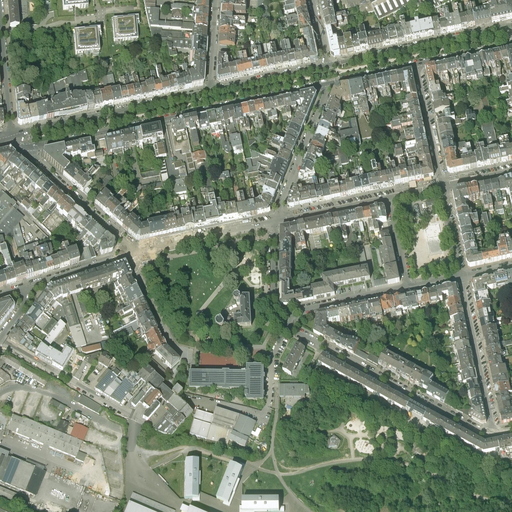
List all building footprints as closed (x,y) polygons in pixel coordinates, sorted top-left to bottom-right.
[(8,11),(10,26),(19,26),(16,0),(7,0),(8,5),(8,11)] [(87,0),(63,0),(65,10),(88,7),(87,0)] [(144,0),(146,10),(155,11),(155,0),(166,0),(167,1),(173,1),(173,0),(144,0)] [(223,0),(223,7),(222,9),(247,11),(247,6),(235,5),(235,0),(223,0)] [(295,4),(286,6),(287,10),(306,5),(304,0),(294,0),(295,4)] [(320,0),(321,1),(322,7),(324,16),(334,13),(330,0),(320,0)] [(368,0),(370,3),(359,8),(362,17),(374,12),(379,22),(414,5),(416,12),(426,7),(428,11),(441,5),(440,3),(438,0),(368,0)] [(500,7),(489,9),(492,24),(497,23),(500,22),(509,20),(511,19),(511,3),(511,0),(502,0),(499,1),(500,7)] [(266,1),(258,2),(258,11),(260,12),(259,27),(271,28),(266,1)] [(175,8),(173,8),(173,12),(182,12),(189,12),(207,13),(207,12),(208,3),(198,3),(197,2),(196,9),(186,8),(185,7),(177,6),(175,8)] [(464,8),(465,14),(469,29),(474,28),(476,27),(471,7),(470,2),(466,3),(467,8),(464,8)] [(306,5),(287,10),(284,10),(286,15),(295,13),(295,12),(296,12),(297,15),(308,13),(306,6),(306,5)] [(474,6),(471,7),(476,27),(483,26),(492,24),(489,9),(489,8),(475,11),(474,6)] [(461,7),(457,8),(462,30),(463,30),(467,29),(469,29),(465,14),(463,14),(461,7)] [(455,19),(452,19),(455,32),(461,31),(462,30),(457,8),(453,9),(455,19)] [(222,11),(222,17),(237,18),(237,15),(246,16),(247,11),(222,9),(222,11)] [(192,30),(206,31),(206,24),(207,20),(195,20),(195,25),(159,23),(159,11),(157,11),(155,11),(146,10),(150,28),(162,29),(192,30)] [(334,13),(324,16),(324,19),(324,21),(341,17),(349,15),(348,11),(334,15),(334,13)] [(207,13),(189,12),(189,17),(195,17),(195,20),(207,20),(207,15),(207,13)] [(288,24),(309,19),(309,18),(308,13),(297,15),(298,19),(297,19),(297,18),(287,20),(288,24)] [(441,20),(439,21),(442,35),(444,34),(448,33),(444,13),(439,14),(441,20)] [(447,13),(444,13),(448,33),(450,33),(455,32),(452,19),(449,20),(447,13)] [(135,17),(112,19),(115,41),(137,39),(135,17)] [(222,22),(221,24),(245,26),(246,22),(239,22),(239,18),(237,18),(222,17),(222,22)] [(341,17),(324,21),(325,22),(327,31),(331,31),(337,29),(336,25),(343,24),(341,17)] [(299,24),(300,29),(311,26),(309,21),(309,19),(288,24),(289,29),(298,27),(298,25),(299,24)] [(401,22),(402,25),(405,42),(407,42),(413,41),(410,26),(406,27),(404,21),(401,22)] [(414,25),(410,26),(413,41),(420,39),(422,39),(419,25),(418,21),(413,22),(414,25)] [(432,23),(434,36),(440,35),(442,35),(439,21),(432,23)] [(432,23),(419,25),(422,39),(433,37),(434,36),(432,23)] [(395,29),(395,31),(398,44),(404,43),(405,42),(402,25),(397,26),(398,28),(395,29)] [(302,35),(305,34),(312,33),(312,31),(311,26),(300,29),(302,35)] [(368,29),(365,30),(369,50),(376,49),(382,47),(384,47),(380,30),(379,26),(375,27),(377,35),(370,36),(368,29)] [(162,29),(150,28),(152,39),(191,41),(192,41),(192,39),(189,39),(189,34),(161,33),(162,29)] [(362,40),(359,40),(361,52),(367,51),(369,50),(365,30),(364,28),(359,29),(362,40)] [(99,29),(74,31),(76,55),(101,53),(99,29)] [(383,29),(380,30),(384,47),(386,47),(390,46),(387,31),(384,32),(383,29)] [(192,41),(193,41),(205,42),(206,32),(206,31),(192,30),(192,39),(192,41)] [(392,30),(387,31),(390,46),(397,44),(398,44),(395,31),(392,32),(392,30)] [(221,39),(236,40),(236,37),(239,37),(239,32),(232,32),(221,31),(221,36),(221,39)] [(331,31),(327,31),(331,51),(332,55),(333,56),(334,58),(341,57),(337,40),(334,41),(331,31)] [(310,52),(308,53),(310,62),(317,61),(316,52),(312,33),(305,34),(306,41),(308,41),(310,52)] [(353,33),(350,34),(354,54),(356,53),(361,52),(359,40),(358,38),(354,39),(353,33)] [(348,41),(344,41),(348,55),(352,54),(354,54),(350,34),(347,35),(348,41)] [(340,36),(336,36),(337,40),(341,57),(343,56),(348,55),(344,41),(341,42),(340,36)] [(191,41),(152,39),(154,45),(167,43),(168,50),(171,50),(171,48),(188,49),(188,46),(190,46),(191,41)] [(220,42),(220,46),(227,47),(235,47),(236,40),(221,39),(220,42)] [(193,41),(193,56),(204,57),(205,49),(205,42),(193,41)] [(285,45),(290,67),(291,66),(297,65),(295,55),(290,55),(290,54),(291,53),(289,44),(285,45)] [(295,55),(297,65),(303,64),(304,64),(299,44),(295,45),(297,54),(295,55)] [(299,44),(304,64),(305,63),(310,62),(308,53),(307,50),(305,50),(303,44),(299,44)] [(281,58),(283,68),(289,67),(290,67),(285,45),(281,46),(283,55),(285,55),(285,57),(281,58)] [(271,48),(276,70),(277,69),(283,68),(281,58),(276,58),(276,56),(277,56),(275,47),(271,48)] [(267,61),(269,71),(275,70),(276,70),(271,48),(267,48),(269,58),(270,57),(271,60),(267,61)] [(261,50),(257,51),(261,73),(263,72),(269,71),(267,61),(262,62),(262,60),(263,59),(262,57),(261,50)] [(257,51),(252,52),(254,59),(256,63),(252,64),(254,74),(261,73),(257,51)] [(505,53),(499,54),(501,64),(504,65),(506,75),(511,74),(506,53),(505,53)] [(494,55),(493,55),(497,75),(497,76),(501,75),(499,65),(501,64),(499,54),(494,55)] [(242,56),(247,76),(248,76),(254,74),(252,64),(249,65),(248,66),(247,63),(248,62),(247,55),(242,56)] [(492,56),(486,57),(488,68),(491,68),(493,75),(497,75),(493,55),(492,56)] [(192,56),(190,67),(204,68),(204,62),(204,57),(193,56),(192,56)] [(237,67),(240,77),(246,76),(247,76),(242,56),(238,57),(240,63),(241,65),(242,67),(239,65),(237,65),(237,67)] [(226,66),(227,69),(230,69),(228,59),(227,58),(219,57),(219,68),(219,71),(225,70),(225,69),(223,69),(223,66),(226,66)] [(481,58),(479,58),(483,78),(490,77),(488,68),(486,57),(481,58)] [(230,69),(232,79),(233,79),(240,77),(237,67),(233,68),(232,66),(234,66),(232,58),(228,59),(230,69)] [(464,61),(463,62),(466,76),(477,82),(483,80),(483,78),(479,58),(464,61)] [(462,62),(455,63),(458,77),(466,76),(463,62),(462,62)] [(454,64),(448,65),(451,78),(454,78),(455,84),(459,83),(458,77),(455,63),(454,64)] [(186,77),(182,79),(184,89),(190,88),(191,88),(188,76),(187,72),(186,67),(186,65),(184,66),(182,66),(184,75),(185,75),(186,77)] [(443,66),(442,66),(446,86),(449,85),(448,79),(451,78),(448,65),(443,66)] [(440,66),(436,67),(438,78),(440,80),(441,87),(446,86),(442,66),(440,66)] [(156,68),(159,83),(162,94),(163,94),(169,93),(166,78),(162,78),(160,67),(156,68)] [(190,67),(186,67),(187,72),(193,71),(193,73),(195,73),(195,75),(193,76),(188,76),(191,88),(196,87),(202,85),(204,68),(190,67)] [(430,88),(436,86),(434,78),(438,78),(436,67),(428,69),(427,70),(427,71),(430,88)] [(173,69),(174,78),(177,91),(178,91),(184,89),(182,79),(178,79),(177,78),(178,76),(176,68),(173,69)] [(225,70),(219,71),(218,79),(219,80),(220,81),(226,80),(232,79),(230,69),(227,69),(225,70)] [(46,86),(51,105),(59,103),(59,101),(76,97),(76,99),(84,97),(81,83),(88,81),(86,70),(67,78),(67,80),(66,81),(66,86),(69,85),(70,93),(67,93),(68,95),(56,98),(53,84),(46,86)] [(151,74),(152,83),(155,96),(156,95),(162,94),(159,83),(156,84),(154,73),(151,74)] [(406,74),(404,74),(407,93),(408,99),(417,97),(417,96),(412,73),(406,74)] [(402,75),(397,76),(400,90),(403,89),(403,93),(407,93),(404,74),(402,75)] [(126,78),(123,79),(128,102),(129,102),(134,100),(132,90),(129,76),(126,76),(125,77),(126,78)] [(395,76),(390,77),(392,87),(394,92),(396,91),(397,95),(401,95),(400,90),(397,76),(395,76)] [(112,77),(107,77),(110,92),(113,105),(120,103),(122,103),(120,93),(119,91),(116,92),(112,77)] [(136,89),(132,90),(134,100),(140,99),(141,99),(139,89),(136,77),(132,78),(135,87),(136,88),(136,89)] [(170,77),(166,78),(169,93),(176,91),(177,91),(174,78),(171,79),(170,77)] [(385,78),(384,78),(389,101),(391,101),(389,88),(392,87),(390,77),(385,78)] [(142,88),(139,89),(141,99),(146,98),(147,97),(145,86),(143,78),(139,79),(142,88)] [(383,79),(377,80),(379,93),(382,92),(384,102),(389,101),(384,78),(383,79)] [(123,92),(120,93),(122,103),(127,102),(128,102),(123,79),(120,80),(120,83),(122,88),(122,90),(123,91),(123,92)] [(371,81),(370,81),(375,104),(378,103),(376,94),(379,93),(377,80),(371,81)] [(369,81),(363,83),(368,105),(375,104),(370,81),(369,81)] [(149,85),(145,86),(147,97),(153,96),(155,96),(152,83),(149,84),(149,85)] [(362,83),(348,86),(351,101),(353,108),(359,107),(362,108),(364,116),(370,114),(368,105),(363,83),(362,83)] [(335,91),(331,101),(341,107),(343,102),(351,101),(348,86),(339,88),(338,88),(335,91)] [(436,91),(436,86),(430,88),(432,95),(433,99),(442,97),(440,90),(436,91)] [(511,87),(507,89),(500,91),(499,91),(500,95),(511,92),(511,95),(511,87)] [(469,89),(461,90),(461,93),(463,100),(464,103),(468,102),(467,98),(471,98),(469,89)] [(21,91),(16,91),(16,93),(16,98),(27,97),(33,97),(32,90),(21,91)] [(103,90),(99,91),(102,107),(112,105),(113,105),(110,92),(107,92),(107,93),(104,94),(103,90)] [(96,97),(92,97),(94,109),(101,108),(102,107),(99,91),(95,92),(96,97)] [(298,117),(307,121),(317,96),(315,94),(303,96),(301,96),(302,103),(301,106),(305,105),(306,106),(303,114),(300,113),(298,117)] [(434,105),(434,106),(448,103),(452,102),(451,95),(447,96),(442,97),(433,99),(434,105)] [(91,96),(84,97),(88,111),(91,110),(94,109),(92,97),(91,96)] [(302,103),(301,96),(300,97),(290,99),(293,110),(293,111),(300,110),(300,106),(301,106),(302,103)] [(51,107),(54,118),(66,115),(74,114),(88,111),(84,97),(76,99),(76,97),(59,101),(59,103),(51,105),(51,107)] [(417,97),(408,99),(409,104),(402,105),(403,109),(418,104),(418,103),(417,97)] [(487,98),(481,99),(486,120),(492,119),(491,115),(489,107),(488,100),(487,98)] [(43,103),(46,120),(48,119),(54,118),(51,107),(47,109),(47,107),(47,106),(46,99),(42,101),(43,103)] [(293,110),(290,99),(285,100),(284,100),(288,119),(292,117),(291,110),(293,110)] [(288,119),(284,100),(283,100),(277,101),(280,113),(282,112),(284,121),(288,121),(288,119)] [(280,113),(277,101),(272,103),(270,103),(274,121),(278,120),(277,113),(280,113)] [(326,112),(325,115),(337,120),(341,111),(339,111),(341,107),(331,101),(326,112)] [(35,106),(38,121),(39,121),(45,120),(46,120),(43,103),(40,104),(37,102),(34,103),(35,106)] [(25,103),(17,103),(18,123),(19,124),(21,125),(28,124),(29,123),(27,110),(25,103)] [(274,121),(270,103),(269,103),(264,104),(266,116),(268,115),(269,121),(274,121)] [(435,108),(436,113),(449,110),(448,103),(434,106),(435,108)] [(266,116),(264,104),(257,106),(255,106),(260,128),(261,131),(265,129),(263,121),(267,120),(266,116)] [(419,105),(418,104),(403,109),(403,112),(410,110),(411,114),(420,112),(419,105)] [(31,110),(27,110),(29,123),(31,123),(38,121),(35,106),(30,107),(31,110)] [(260,128),(255,106),(254,107),(249,108),(252,121),(255,121),(257,129),(260,128)] [(252,121),(249,108),(243,109),(241,109),(246,132),(250,131),(249,122),(252,121)] [(246,132),(241,109),(240,109),(235,111),(238,123),(238,125),(241,124),(243,133),(246,132)] [(238,123),(235,111),(232,111),(222,113),(225,126),(235,124),(238,123)] [(420,113),(420,112),(411,114),(411,117),(392,121),(393,125),(422,120),(420,113)] [(225,126),(222,113),(217,114),(216,115),(220,135),(224,134),(223,129),(226,129),(225,126)] [(437,118),(438,125),(456,121),(453,114),(436,117),(437,118)] [(471,114),(466,115),(466,118),(468,124),(475,122),(474,115),(471,116),(471,114)] [(220,135),(216,115),(214,115),(208,116),(211,131),(212,136),(220,135)] [(322,123),(321,125),(331,129),(336,127),(337,120),(325,115),(322,123)] [(211,131),(208,116),(200,118),(198,118),(201,132),(201,133),(211,131)] [(292,128),(302,132),(307,122),(307,121),(298,117),(296,122),(298,123),(298,126),(294,124),(292,128)] [(201,132),(198,118),(197,118),(185,121),(187,134),(191,133),(194,148),(200,146),(197,133),(201,132)] [(422,123),(422,120),(393,125),(392,125),(393,130),(412,126),(413,129),(423,127),(423,126),(422,123)] [(187,134),(185,121),(177,123),(172,124),(170,124),(176,151),(182,150),(183,154),(191,153),(187,134)] [(361,146),(355,121),(349,123),(350,133),(339,136),(339,139),(340,143),(341,150),(347,149),(354,147),(361,146)] [(438,126),(440,132),(450,130),(449,127),(457,125),(456,121),(438,125),(438,126)] [(500,162),(502,162),(500,152),(496,135),(493,122),(482,124),(484,133),(486,145),(490,164),(491,164),(500,162)] [(235,124),(225,126),(226,129),(227,133),(230,132),(234,149),(243,147),(241,137),(238,137),(235,124)] [(319,129),(319,131),(336,137),(337,135),(331,132),(331,129),(321,125),(319,129)] [(163,139),(161,126),(159,127),(141,131),(140,131),(142,143),(163,139)] [(386,127),(380,128),(383,142),(389,141),(386,127)] [(424,132),(423,127),(413,129),(414,131),(405,133),(406,137),(424,133),(424,132)] [(290,134),(300,138),(300,137),(302,132),(292,128),(290,134)] [(142,143),(140,131),(139,131),(132,132),(135,145),(135,147),(139,147),(138,145),(142,144),(142,143)] [(318,132),(315,139),(326,143),(327,140),(329,139),(340,143),(339,139),(336,137),(319,131),(318,132)] [(135,145),(132,132),(131,133),(120,135),(122,148),(135,145)] [(425,138),(424,133),(406,137),(402,138),(399,138),(400,142),(415,139),(416,141),(426,139),(425,138)] [(224,134),(220,135),(223,148),(224,151),(226,153),(228,154),(230,155),(232,154),(229,143),(226,143),(224,134)] [(287,140),(297,145),(300,139),(300,138),(290,134),(287,140)] [(122,148),(120,135),(108,138),(105,138),(109,155),(123,151),(122,148)] [(441,139),(442,145),(453,143),(453,136),(441,138),(441,139)] [(274,143),(295,151),(295,150),(297,145),(287,140),(284,139),(283,142),(276,139),(274,143)] [(314,143),(313,144),(324,149),(326,143),(315,139),(314,143)] [(427,144),(426,139),(416,141),(416,145),(406,147),(406,150),(417,148),(427,145),(427,144)] [(92,150),(90,141),(87,142),(78,144),(81,157),(83,166),(92,166),(90,160),(103,157),(102,151),(95,153),(94,149),(92,150)] [(507,161),(508,160),(504,141),(500,141),(501,152),(500,152),(502,162),(507,161)] [(281,153),(292,158),(294,153),(295,151),(274,143),(273,145),(280,148),(279,152),(281,153)] [(444,153),(444,154),(455,152),(453,143),(442,145),(444,153)] [(81,157),(78,144),(71,145),(64,147),(66,156),(70,157),(70,155),(72,155),(73,157),(75,158),(81,157)] [(164,144),(153,146),(154,152),(165,150),(164,144)] [(313,145),(311,150),(322,155),(324,149),(313,144),(313,145)] [(428,152),(427,145),(417,148),(418,152),(407,154),(408,157),(429,153),(428,152)] [(485,165),(490,164),(486,145),(480,147),(484,166),(485,165)] [(471,168),(477,167),(475,157),(473,158),(470,146),(466,147),(467,151),(470,169),(471,168)] [(66,156),(64,147),(62,147),(44,151),(43,154),(43,157),(59,171),(63,175),(70,168),(62,161),(66,156)] [(406,183),(409,182),(408,174),(406,165),(404,158),(403,151),(402,147),(394,148),(397,159),(400,159),(403,171),(399,172),(400,174),(402,184),(403,184),(406,183)] [(483,166),(484,166),(480,147),(473,148),(475,157),(477,167),(483,166)] [(154,152),(156,158),(166,156),(165,150),(154,152)] [(308,157),(308,158),(316,161),(317,158),(323,161),(322,155),(311,150),(311,151),(308,157)] [(0,166),(0,167),(3,169),(15,155),(13,154),(11,152),(8,151),(0,153),(0,166)] [(334,152),(322,155),(323,161),(340,157),(339,151),(334,152)] [(469,169),(470,169),(467,151),(463,152),(465,161),(462,161),(464,170),(469,169)] [(192,155),(194,166),(202,164),(208,163),(205,152),(192,155)] [(446,160),(446,163),(457,161),(455,152),(444,154),(445,156),(446,160)] [(276,161),(289,167),(292,159),(292,158),(281,153),(278,161),(277,157),(266,153),(264,157),(276,161)] [(429,154),(429,153),(408,157),(409,162),(419,159),(420,162),(423,162),(430,160),(429,154)] [(195,169),(194,166),(192,155),(192,154),(186,155),(189,171),(195,169)] [(12,168),(20,160),(19,159),(15,156),(15,155),(3,169),(0,171),(0,172),(3,175),(9,168),(9,167),(8,167),(9,165),(12,168)] [(306,163),(306,164),(314,168),(318,169),(322,167),(315,163),(316,161),(308,158),(308,159),(306,163)] [(20,160),(12,168),(14,170),(7,178),(10,181),(11,181),(25,164),(24,164),(21,161),(20,160)] [(162,181),(168,181),(166,160),(159,161),(162,181)] [(431,164),(430,160),(423,162),(424,168),(420,168),(421,171),(422,180),(434,177),(431,165),(431,164)] [(455,172),(464,170),(462,161),(461,160),(457,161),(446,163),(448,171),(451,173),(455,172)] [(270,176),(283,182),(285,176),(289,167),(276,161),(273,167),(270,176)] [(401,184),(402,184),(400,174),(397,175),(394,161),(390,162),(395,185),(401,184)] [(395,186),(395,185),(390,162),(387,163),(389,174),(386,175),(386,176),(388,187),(395,186)] [(211,178),(208,163),(202,164),(207,190),(213,189),(211,178)] [(417,181),(422,180),(421,171),(418,172),(416,163),(413,164),(416,181),(417,181)] [(19,177),(21,179),(23,177),(30,169),(26,165),(25,164),(11,181),(14,183),(19,177)] [(306,164),(303,171),(311,174),(312,174),(314,168),(306,164)] [(380,189),(381,189),(377,168),(376,164),(372,165),(373,174),(367,175),(368,180),(370,191),(380,189)] [(415,181),(416,181),(413,164),(409,165),(411,173),(408,174),(409,182),(415,181)] [(9,168),(3,175),(5,177),(12,168),(9,165),(8,167),(9,167),(9,168)] [(72,170),(70,168),(63,175),(71,181),(72,183),(80,172),(75,166),(72,170)] [(89,172),(77,187),(78,188),(83,192),(88,186),(93,180),(90,178),(100,168),(95,166),(89,172)] [(186,167),(183,167),(179,168),(181,179),(182,184),(187,183),(189,182),(188,177),(186,167)] [(382,188),(388,187),(386,176),(383,177),(381,167),(377,168),(381,189),(382,188)] [(12,168),(5,177),(0,182),(4,187),(10,181),(7,178),(14,170),(12,168)] [(26,180),(25,181),(27,183),(36,174),(34,173),(30,169),(23,177),(26,180)] [(80,172),(72,183),(76,186),(77,187),(89,172),(87,170),(83,174),(80,172)] [(141,184),(160,182),(158,170),(141,172),(142,179),(140,180),(141,184)] [(303,171),(299,180),(306,182),(307,182),(311,174),(303,171)] [(364,192),(370,191),(368,180),(365,180),(363,171),(359,171),(359,173),(363,192),(364,192)] [(362,192),(363,192),(359,173),(355,174),(357,183),(354,183),(356,194),(362,192)] [(27,183),(23,187),(26,190),(27,190),(31,185),(32,186),(31,187),(34,189),(34,187),(35,188),(42,180),(36,174),(27,183)] [(108,174),(98,186),(104,189),(113,178),(108,174)] [(333,199),(341,197),(338,186),(337,174),(329,176),(331,185),(329,186),(329,188),(332,199),(333,199)] [(264,181),(280,188),(280,187),(283,182),(270,176),(269,179),(265,177),(258,178),(260,182),(264,181)] [(350,195),(356,194),(354,183),(350,183),(348,176),(345,176),(346,185),(349,195),(350,195)] [(325,200),(332,199),(329,188),(326,189),(324,179),(320,180),(322,191),(324,201),(325,200)] [(19,186),(22,189),(23,187),(27,183),(25,181),(24,180),(19,186)] [(21,204),(26,209),(30,204),(48,184),(47,184),(43,180),(42,180),(35,188),(38,191),(38,192),(36,192),(33,195),(31,193),(30,194),(21,204)] [(299,181),(295,189),(298,190),(302,190),(303,190),(306,182),(299,180),(299,181)] [(317,202),(318,202),(313,180),(309,181),(312,191),(309,191),(312,203),(317,202)] [(319,202),(324,201),(322,191),(319,191),(316,180),(313,180),(318,202),(319,202)] [(9,192),(16,185),(14,183),(11,181),(10,181),(4,187),(9,192)] [(267,191),(277,195),(279,189),(280,188),(264,181),(260,182),(259,182),(259,184),(268,189),(267,191)] [(500,183),(498,183),(502,202),(506,201),(505,197),(508,196),(505,182),(500,183)] [(172,195),(182,193),(188,192),(187,183),(182,184),(170,186),(172,195)] [(492,184),(494,199),(497,198),(498,203),(496,204),(497,211),(500,210),(501,215),(505,214),(502,202),(498,183),(492,184)] [(48,184),(30,204),(34,207),(34,206),(42,197),(41,196),(42,195),(46,198),(54,190),(50,186),(48,184)] [(486,186),(485,186),(489,208),(490,212),(494,211),(492,200),(494,199),(492,184),(486,186)] [(348,195),(349,195),(346,185),(338,186),(341,197),(348,195)] [(88,186),(83,192),(89,197),(94,191),(88,186)] [(484,186),(478,187),(480,200),(481,202),(484,201),(485,209),(489,208),(485,186),(484,186)] [(14,197),(21,204),(30,194),(27,190),(26,190),(23,187),(22,189),(14,197)] [(467,189),(470,203),(480,200),(478,187),(468,189),(467,189)] [(302,190),(298,190),(295,189),(294,192),(288,206),(289,207),(290,208),(310,203),(312,203),(309,191),(303,193),(302,190)] [(457,214),(467,212),(466,208),(465,208),(464,204),(470,203),(467,189),(458,191),(455,192),(453,195),(457,214)] [(39,206),(42,209),(48,202),(48,201),(47,201),(48,200),(51,202),(58,194),(58,193),(54,190),(46,198),(39,206)] [(264,197),(275,202),(277,197),(277,195),(267,191),(265,190),(263,194),(265,195),(264,197)] [(98,199),(95,202),(104,209),(112,199),(108,196),(109,194),(105,191),(98,199)] [(217,203),(214,191),(208,192),(212,208),(204,210),(207,225),(219,222),(221,222),(217,203)] [(249,203),(252,215),(256,214),(258,214),(255,203),(253,192),(249,193),(251,202),(249,203)] [(236,206),(239,218),(244,217),(245,217),(241,195),(240,193),(237,194),(239,205),(236,206)] [(5,194),(0,199),(0,237),(2,238),(14,237),(17,250),(24,248),(25,248),(18,224),(23,218),(15,211),(17,208),(18,206),(5,194)] [(56,208),(64,199),(59,194),(58,194),(51,202),(50,204),(52,206),(46,213),(49,215),(55,209),(56,208)] [(241,195),(245,217),(247,216),(252,215),(249,203),(246,204),(244,194),(241,195)] [(112,199),(104,209),(111,216),(112,217),(124,203),(127,199),(124,197),(121,201),(116,196),(112,199)] [(271,211),(275,202),(264,197),(262,200),(261,200),(258,202),(255,203),(258,214),(264,213),(271,211)] [(64,199),(56,208),(60,211),(59,212),(59,213),(62,215),(63,214),(67,218),(75,209),(67,202),(64,199)] [(437,199),(427,202),(428,207),(438,205),(437,199)] [(191,207),(196,228),(198,227),(207,225),(204,210),(204,208),(197,210),(195,201),(190,202),(191,207)] [(217,203),(221,222),(223,222),(229,220),(226,208),(225,202),(217,203)] [(124,203),(112,217),(117,221),(130,207),(124,203)] [(26,209),(31,215),(35,210),(36,209),(34,206),(34,207),(30,204),(26,209)] [(226,208),(229,220),(237,218),(239,218),(236,206),(226,208)] [(130,207),(117,221),(118,222),(123,226),(131,217),(129,215),(133,210),(130,207)] [(183,219),(186,230),(193,228),(196,228),(191,207),(186,208),(186,210),(182,211),(183,219)] [(369,210),(373,225),(378,224),(387,222),(384,209),(381,207),(376,209),(369,210)] [(41,224),(52,235),(66,219),(62,215),(59,213),(59,212),(55,209),(49,215),(41,224)] [(75,209),(67,218),(72,222),(71,224),(74,226),(75,225),(78,228),(86,219),(79,212),(75,209)] [(172,218),(170,218),(161,220),(164,234),(172,232),(179,231),(175,209),(170,210),(172,218)] [(175,209),(179,231),(180,230),(186,230),(183,219),(181,220),(178,209),(175,209)] [(31,215),(36,219),(39,215),(35,210),(31,215)] [(373,225),(369,210),(368,210),(362,211),(365,223),(368,222),(370,231),(374,231),(373,225)] [(365,223),(362,211),(356,213),(355,213),(360,235),(364,234),(363,228),(366,228),(365,223)] [(459,220),(459,221),(478,217),(477,214),(471,215),(471,211),(467,212),(457,214),(459,220)] [(147,226),(150,237),(160,235),(164,234),(161,220),(160,212),(156,213),(157,221),(147,223),(147,226)] [(360,235),(355,213),(349,215),(351,227),(354,226),(356,240),(361,239),(360,235)] [(490,214),(483,216),(485,227),(493,226),(492,224),(490,214)] [(351,227),(349,215),(347,215),(338,217),(343,240),(347,240),(345,228),(351,227)] [(131,217),(123,226),(128,230),(128,231),(137,221),(132,216),(131,217)] [(343,240),(338,217),(337,217),(331,218),(334,230),(337,229),(340,241),(343,240)] [(478,217),(459,221),(459,222),(460,227),(461,233),(472,231),(480,229),(478,217)] [(334,230),(331,218),(326,220),(325,220),(327,231),(330,244),(334,243),(332,233),(335,232),(334,230)] [(77,230),(81,234),(91,223),(87,219),(86,219),(78,228),(77,230)] [(137,221),(128,231),(129,232),(137,239),(150,237),(147,226),(141,227),(140,225),(142,222),(139,219),(137,221)] [(327,231),(325,220),(320,221),(309,223),(304,224),(307,236),(327,231)] [(85,237),(87,238),(96,227),(92,224),(91,223),(81,234),(73,244),(73,247),(74,248),(83,238),(84,238),(85,237)] [(307,236),(304,224),(299,226),(297,226),(302,247),(303,251),(306,250),(304,236),(307,236)] [(302,247),(297,226),(296,226),(291,227),(293,238),(295,238),(298,248),(302,247)] [(84,244),(88,247),(101,232),(100,231),(96,227),(87,238),(89,240),(88,241),(87,241),(84,244)] [(293,238),(291,227),(281,230),(281,239),(281,246),(292,246),(291,238),(293,238)] [(463,239),(463,240),(482,237),(481,233),(472,234),(472,231),(461,233),(463,239)] [(88,247),(91,258),(95,257),(92,248),(97,243),(98,245),(106,236),(102,232),(101,232),(88,247)] [(382,243),(391,241),(389,232),(381,234),(382,243)] [(61,241),(55,236),(51,240),(59,247),(63,246),(65,243),(62,240),(61,241)] [(99,250),(101,255),(112,252),(114,243),(106,236),(98,245),(100,246),(99,248),(99,250)] [(463,242),(465,248),(478,245),(477,242),(482,241),(482,237),(463,240),(463,242)] [(505,240),(500,241),(501,247),(498,249),(499,252),(500,261),(507,259),(509,259),(505,240)] [(382,258),(394,255),(391,241),(382,243),(384,250),(380,251),(382,258)] [(65,243),(63,246),(69,265),(71,265),(77,263),(79,262),(75,251),(74,248),(73,247),(67,249),(66,243),(65,243)] [(25,248),(24,248),(26,256),(33,254),(35,260),(36,262),(39,261),(38,260),(35,251),(39,249),(37,244),(25,248)] [(465,249),(466,256),(478,253),(481,253),(480,249),(483,248),(482,245),(478,245),(465,248),(465,249)] [(50,246),(46,247),(48,256),(50,261),(53,270),(54,270),(58,269),(60,268),(57,259),(53,260),(51,255),(52,254),(50,246)] [(56,258),(57,259),(60,268),(68,266),(69,265),(63,246),(59,247),(58,247),(61,256),(56,258)] [(292,246),(281,246),(281,252),(281,256),(292,257),(292,246)] [(16,282),(11,267),(5,247),(0,248),(0,251),(2,258),(5,262),(7,270),(10,271),(11,272),(9,273),(9,272),(6,273),(6,274),(5,274),(3,275),(6,285),(8,284),(11,284),(16,282)] [(46,247),(39,249),(46,273),(47,272),(51,271),(53,270),(50,261),(46,262),(45,259),(46,257),(48,256),(46,247)] [(88,247),(81,249),(75,251),(79,262),(85,260),(88,259),(91,258),(88,247)] [(361,269),(367,268),(363,247),(356,248),(357,252),(361,269)] [(17,250),(22,265),(23,269),(26,268),(22,257),(26,256),(24,248),(17,250)] [(39,249),(35,251),(38,260),(39,260),(40,263),(36,265),(40,275),(41,274),(45,273),(46,273),(39,249)] [(487,258),(483,259),(484,264),(486,264),(500,261),(499,252),(486,256),(487,258)] [(310,253),(303,254),(305,263),(312,262),(310,253)] [(478,253),(466,256),(467,257),(468,265),(471,267),(484,264),(483,259),(483,257),(479,258),(478,253)] [(397,269),(394,255),(382,258),(385,272),(397,269)] [(23,269),(26,279),(28,278),(31,277),(33,277),(27,257),(26,256),(22,257),(26,268),(23,269)] [(27,257),(33,277),(35,276),(38,275),(40,275),(36,265),(34,265),(32,261),(31,256),(27,257)] [(123,264),(112,267),(116,277),(121,276),(122,278),(119,279),(121,282),(131,277),(130,275),(125,265),(125,264),(124,264),(123,264)] [(292,264),(281,264),(281,271),(281,273),(292,273),(292,264)] [(13,267),(11,267),(16,282),(17,282),(26,279),(23,269),(22,265),(13,268),(13,267)] [(116,277),(112,267),(104,270),(94,273),(86,275),(77,278),(81,292),(105,284),(110,281),(109,279),(116,277)] [(312,291),(314,300),(323,298),(335,296),(333,288),(333,287),(339,286),(352,283),(364,281),(370,279),(367,268),(361,269),(322,278),(324,286),(312,289),(312,291)] [(397,269),(385,272),(387,279),(388,284),(400,282),(397,269)] [(292,273),(281,273),(280,275),(280,283),(290,283),(292,283),(292,273)] [(500,276),(494,277),(497,291),(509,289),(506,275),(500,276)] [(132,280),(131,277),(121,282),(118,284),(114,285),(116,290),(117,289),(120,296),(121,296),(136,288),(132,280)] [(488,293),(497,291),(494,277),(474,281),(472,284),(474,294),(474,296),(488,293)] [(81,292),(77,278),(66,282),(70,295),(75,294),(81,292)] [(70,295),(66,282),(51,287),(48,289),(44,293),(52,299),(58,303),(61,301),(60,300),(63,299),(64,302),(68,301),(66,296),(70,295)] [(290,283),(280,283),(280,293),(280,306),(295,304),(295,295),(290,296),(290,283)] [(450,300),(460,298),(458,287),(455,285),(438,289),(437,289),(440,300),(443,300),(442,296),(450,294),(450,300)] [(138,292),(136,288),(121,296),(125,304),(127,302),(129,307),(143,300),(138,292)] [(436,289),(428,291),(431,304),(438,303),(440,303),(440,300),(437,289),(436,289)] [(302,293),(304,302),(309,301),(314,300),(312,291),(302,293)] [(417,293),(416,293),(419,307),(421,307),(422,309),(427,309),(426,306),(431,305),(431,304),(428,291),(417,293)] [(88,311),(81,292),(75,294),(80,307),(82,313),(88,311)] [(52,299),(44,293),(39,299),(34,306),(42,312),(44,310),(52,299)] [(295,295),(295,304),(297,304),(304,302),(302,293),(295,295)] [(414,294),(406,295),(408,309),(413,308),(413,310),(419,309),(419,307),(416,293),(414,294)] [(475,297),(476,305),(490,302),(488,293),(474,296),(475,297)] [(74,309),(70,295),(66,296),(68,301),(64,302),(63,299),(60,300),(61,301),(58,303),(62,307),(65,316),(77,351),(82,353),(81,349),(81,347),(86,345),(79,325),(76,316),(74,309)] [(405,296),(394,298),(397,314),(403,313),(402,310),(408,309),(406,295),(405,296)] [(231,329),(235,328),(251,327),(250,312),(250,311),(250,304),(250,302),(250,298),(241,298),(240,298),(239,297),(238,297),(237,297),(236,298),(235,298),(234,299),(234,301),(234,302),(234,303),(237,305),(237,307),(238,308),(241,307),(241,318),(234,319),(235,327),(231,327),(225,327),(221,320),(220,320),(220,322),(219,322),(218,323),(217,323),(217,324),(216,325),(216,326),(216,327),(217,328),(217,329),(218,330),(219,330),(220,330),(221,330),(222,330),(223,329),(224,329),(224,328),(231,329)] [(389,299),(380,301),(383,314),(392,312),(392,316),(397,315),(397,314),(394,298),(389,299)] [(461,303),(460,298),(450,300),(446,302),(447,307),(449,306),(449,310),(462,308),(461,303)] [(52,299),(44,310),(53,317),(51,320),(58,325),(59,322),(65,316),(62,307),(58,303),(52,299)] [(0,303),(0,325),(14,307),(9,300),(0,303)] [(144,303),(143,300),(129,307),(124,310),(122,310),(124,314),(133,309),(132,309),(133,308),(135,312),(146,307),(144,303)] [(379,301),(368,303),(371,318),(377,317),(377,319),(383,317),(383,314),(380,301),(379,301)] [(477,306),(478,313),(490,311),(492,311),(491,302),(490,302),(476,305),(477,306)] [(367,303),(360,305),(363,318),(367,317),(367,320),(372,319),(371,318),(368,303),(367,303)] [(351,307),(349,307),(352,321),(363,318),(360,305),(351,307)] [(42,312),(34,306),(27,315),(25,318),(34,325),(43,313),(42,312)] [(148,312),(146,307),(135,312),(133,313),(134,316),(128,319),(130,323),(136,320),(149,314),(148,312)] [(340,309),(339,309),(341,320),(341,322),(352,321),(349,307),(340,309)] [(464,314),(462,308),(449,310),(451,318),(452,318),(464,316),(464,314)] [(330,311),(328,312),(330,322),(341,320),(339,309),(330,311)] [(480,321),(480,322),(494,319),(493,315),(491,315),(490,311),(478,313),(480,321)] [(314,332),(324,338),(329,329),(326,328),(327,323),(330,322),(328,312),(316,314),(316,322),(316,326),(314,332)] [(151,318),(149,314),(136,320),(141,329),(154,323),(151,318)] [(465,323),(464,316),(452,318),(454,327),(466,324),(465,323)] [(34,325),(25,318),(24,319),(20,324),(29,331),(30,331),(34,326),(34,325)] [(51,320),(51,319),(42,331),(48,337),(58,325),(51,320)] [(480,323),(482,330),(495,327),(497,327),(496,323),(494,323),(494,319),(480,322),(480,323)] [(39,349),(35,355),(42,358),(47,362),(49,363),(62,371),(73,352),(65,347),(61,355),(58,353),(54,351),(52,350),(51,352),(49,351),(45,347),(48,344),(50,345),(64,327),(59,322),(58,325),(48,337),(43,342),(39,349)] [(154,325),(154,323),(141,329),(136,332),(138,335),(143,333),(144,336),(157,330),(154,325)] [(29,331),(20,324),(19,325),(15,330),(32,343),(35,340),(27,333),(29,331)] [(467,332),(466,324),(454,327),(452,327),(454,336),(468,334),(467,332)] [(131,327),(121,332),(124,338),(134,333),(131,327)] [(483,338),(484,341),(498,338),(495,327),(482,330),(483,338)] [(326,339),(333,343),(338,334),(329,329),(324,338),(326,339)] [(32,343),(15,330),(14,331),(10,336),(10,338),(11,339),(27,350),(32,343)] [(165,345),(157,330),(144,336),(145,337),(144,337),(145,340),(146,340),(149,345),(148,346),(148,347),(148,348),(148,349),(149,350),(140,354),(140,356),(142,359),(147,357),(150,355),(155,353),(166,348),(165,345)] [(107,334),(111,344),(117,341),(113,331),(107,334)] [(352,353),(354,354),(357,350),(361,342),(358,340),(347,339),(338,334),(333,343),(347,350),(352,353)] [(468,335),(468,334),(454,336),(456,345),(470,342),(468,335)] [(484,343),(486,351),(500,348),(498,338),(484,341),(484,343)] [(471,350),(470,342),(456,345),(453,346),(455,355),(458,354),(472,351),(471,350)] [(32,343),(27,350),(35,355),(39,349),(32,343)] [(100,345),(81,349),(82,353),(85,354),(101,351),(100,345)] [(294,351),(290,357),(298,362),(305,349),(298,345),(294,351)] [(172,353),(166,348),(155,353),(171,369),(179,361),(177,358),(172,353)] [(486,352),(488,361),(502,358),(504,357),(503,353),(501,354),(500,348),(486,351),(486,352)] [(354,354),(366,361),(369,356),(357,350),(354,354)] [(387,369),(393,372),(400,359),(386,351),(381,360),(379,365),(387,369)] [(473,356),(472,351),(458,354),(460,364),(474,361),(473,356)] [(86,358),(83,362),(92,367),(95,362),(99,354),(98,354),(86,358)] [(377,367),(379,365),(381,360),(370,354),(369,356),(366,361),(377,367)] [(103,356),(98,364),(105,368),(107,369),(112,362),(108,357),(106,355),(103,356)] [(151,358),(150,355),(147,357),(144,360),(156,370),(163,376),(167,372),(151,358)] [(318,363),(333,372),(338,363),(331,359),(323,355),(318,363)] [(48,390),(53,380),(49,378),(48,381),(8,356),(0,358),(0,378),(5,382),(10,381),(9,377),(0,370),(4,365),(48,390)] [(291,375),(298,362),(290,357),(286,364),(283,370),(291,375)] [(490,369),(490,371),(502,368),(501,364),(503,363),(502,358),(488,361),(490,369)] [(413,366),(400,359),(393,372),(397,375),(406,379),(413,366)] [(475,369),(474,361),(460,364),(462,374),(476,371),(475,369)] [(345,367),(338,363),(333,372),(348,379),(352,371),(345,367)] [(113,371),(115,372),(119,376),(120,375),(122,373),(123,371),(118,365),(113,371)] [(264,369),(264,366),(247,366),(247,370),(247,373),(232,373),(223,373),(205,372),(199,372),(196,372),(192,372),(191,372),(189,372),(188,381),(188,389),(192,389),(223,389),(247,390),(247,400),(263,400),(263,383),(264,370),(264,369)] [(413,383),(419,387),(426,373),(413,366),(406,379),(413,383)] [(126,380),(122,385),(116,380),(102,395),(120,405),(126,398),(128,396),(129,397),(134,391),(136,389),(135,388),(140,382),(144,384),(153,374),(146,367),(142,372),(137,368),(131,375),(131,374),(128,378),(126,380)] [(128,378),(131,374),(126,368),(123,371),(122,373),(128,378)] [(491,372),(492,379),(508,376),(510,376),(509,371),(505,372),(504,368),(502,368),(490,371),(491,372)] [(96,383),(99,386),(110,373),(108,371),(96,383)] [(358,374),(352,371),(348,379),(363,388),(367,379),(358,374)] [(477,378),(476,371),(462,374),(464,384),(467,383),(478,381),(477,378)] [(117,379),(112,375),(110,373),(99,386),(97,388),(95,390),(102,395),(116,380),(117,379)] [(427,395),(444,404),(447,399),(450,394),(430,384),(434,377),(426,373),(419,387),(427,391),(428,392),(427,395)] [(162,385),(164,383),(153,374),(144,384),(147,387),(154,393),(161,398),(161,399),(168,405),(166,409),(168,410),(169,411),(166,414),(167,415),(164,418),(170,423),(177,414),(184,421),(191,413),(175,399),(182,392),(176,387),(171,393),(162,385)] [(492,380),(494,387),(507,384),(507,381),(508,381),(508,376),(492,379),(492,380)] [(374,383),(367,379),(363,388),(377,395),(381,387),(374,383)] [(480,389),(478,381),(467,383),(469,393),(480,391),(480,389)] [(494,388),(496,396),(507,394),(511,393),(511,389),(510,389),(509,384),(507,384),(494,387),(494,388)] [(310,386),(280,386),(280,397),(305,397),(305,394),(310,394),(310,386)] [(131,406),(134,409),(137,406),(139,404),(143,407),(154,393),(147,387),(140,395),(131,406)] [(389,390),(381,387),(377,395),(391,403),(396,395),(389,390)] [(481,396),(480,391),(469,393),(469,396),(471,396),(472,400),(482,398),(481,396)] [(161,398),(154,393),(143,407),(146,409),(149,412),(147,413),(142,419),(147,422),(159,408),(155,405),(161,399),(161,398)] [(99,415),(102,409),(77,394),(73,401),(99,415)] [(498,404),(498,405),(509,403),(509,400),(511,400),(510,397),(508,397),(507,394),(496,396),(498,404)] [(403,398),(396,395),(391,403),(406,411),(411,403),(403,398)] [(483,403),(482,398),(472,400),(473,408),(483,405),(483,403)] [(452,408),(455,403),(447,399),(444,404),(452,408)] [(66,408),(51,400),(49,404),(63,412),(66,408)] [(499,411),(499,413),(511,410),(511,407),(511,402),(509,403),(498,405),(499,411)] [(428,412),(411,403),(406,411),(408,412),(407,413),(410,414),(408,417),(410,418),(412,416),(421,421),(422,420),(424,421),(428,412)] [(484,409),(483,405),(473,408),(469,418),(482,424),(486,423),(486,418),(484,409)] [(215,407),(213,415),(211,423),(231,430),(238,414),(215,407)] [(469,418),(473,408),(461,411),(460,412),(469,418)] [(252,429),(256,422),(238,414),(231,430),(211,423),(213,415),(197,410),(189,434),(206,439),(228,444),(229,440),(245,447),(252,429)] [(505,424),(511,422),(511,410),(499,413),(500,417),(502,423),(502,425),(505,424)] [(443,431),(447,423),(439,418),(428,412),(424,421),(443,431)] [(176,430),(184,421),(177,414),(170,423),(176,430)] [(22,419),(12,415),(11,419),(7,429),(43,444),(41,448),(47,451),(49,447),(75,458),(75,459),(83,462),(86,455),(78,452),(82,442),(70,437),(64,435),(55,431),(22,417),(22,419)] [(176,430),(170,423),(164,418),(153,431),(172,436),(176,430)] [(59,421),(55,431),(64,435),(68,424),(59,421)] [(456,427),(447,423),(443,431),(458,440),(463,431),(456,427)] [(75,424),(70,437),(82,442),(87,429),(75,424)] [(473,437),(463,431),(458,440),(476,449),(481,441),(473,437)] [(334,437),(327,441),(328,449),(336,447),(340,442),(334,437)] [(511,445),(510,438),(509,438),(497,441),(500,450),(500,452),(511,449),(511,445)] [(481,441),(476,449),(483,453),(500,450),(497,441),(485,443),(481,441)] [(0,495),(30,507),(33,500),(0,486),(0,480),(36,495),(45,471),(43,470),(25,463),(8,456),(9,452),(0,448),(0,495)] [(194,462),(186,461),(185,500),(193,499),(193,501),(200,501),(200,487),(201,487),(201,474),(200,474),(200,467),(200,462),(200,456),(194,456),(194,462)] [(26,459),(25,463),(43,470),(44,466),(26,459)] [(232,465),(217,498),(225,502),(224,504),(230,507),(235,494),(237,494),(239,488),(241,481),(240,481),(245,470),(246,465),(241,463),(239,467),(232,465)] [(174,511),(176,510),(134,492),(125,511),(174,511)] [(281,499),(243,498),(243,506),(240,506),(240,511),(268,511),(269,511),(282,511),(285,511),(284,506),(282,506),(281,499)]
